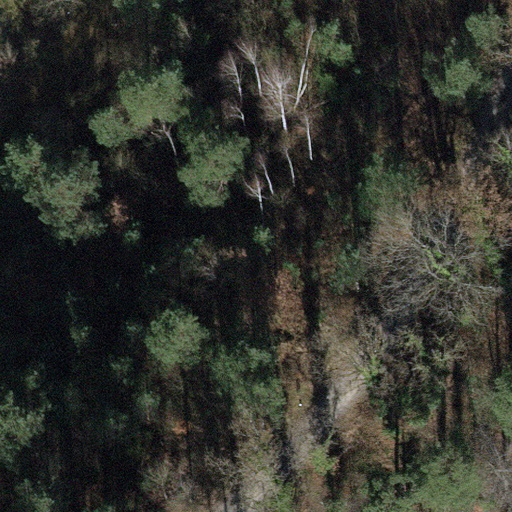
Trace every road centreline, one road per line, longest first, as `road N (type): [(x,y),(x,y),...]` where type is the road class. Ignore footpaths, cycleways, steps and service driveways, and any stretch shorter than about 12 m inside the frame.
road 1 (track): [(511,80),(464,216),(338,430),(237,511)]
road 2 (track): [(98,0),(83,34),(0,150)]
